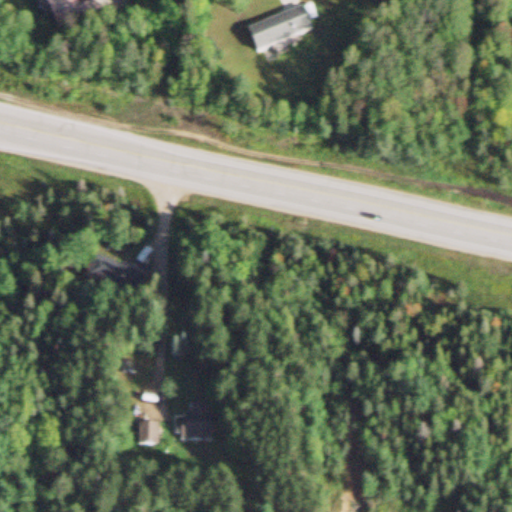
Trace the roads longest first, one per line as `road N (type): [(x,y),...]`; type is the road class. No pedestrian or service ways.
road 1 (trunk): [(511,239),(0,127)]
road 2 (track): [(0,92),(511,199)]
